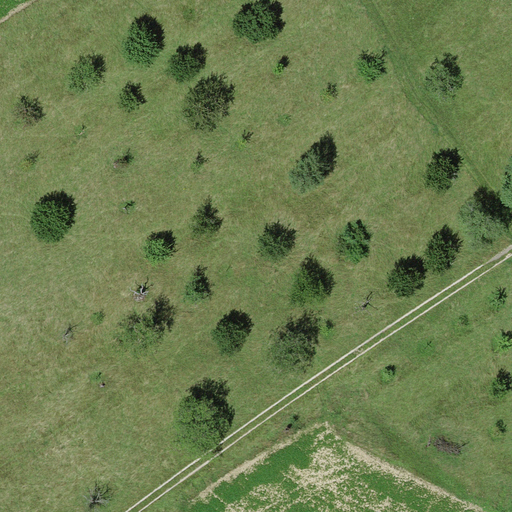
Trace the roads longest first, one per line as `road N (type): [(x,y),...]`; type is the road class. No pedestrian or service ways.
road 1 (track): [(511,246),(134,511)]
road 2 (track): [(370,0),(511,221)]
